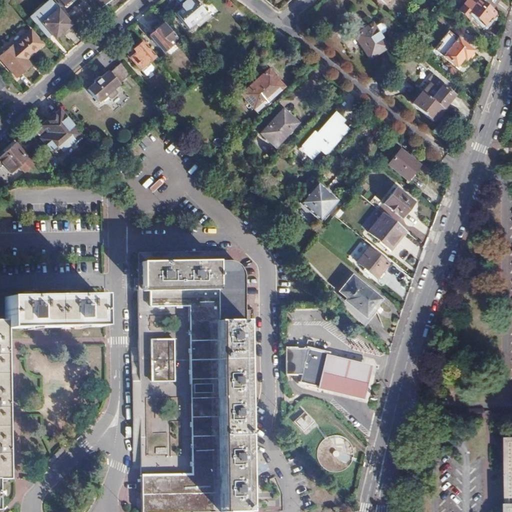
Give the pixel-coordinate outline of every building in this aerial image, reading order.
[(76,0),(64,10),(71,18),(84,8),(77,0),(76,0)] [(197,25),(208,16),(193,0),(189,0),(174,13),(188,28),(194,22),(197,25)] [(468,18),(472,13),(468,10),(474,3),(469,0),(465,0),(458,9),(468,18)] [(485,23),(495,11),(491,7),(481,0),(469,0),(474,3),(468,10),(472,13),(485,23)] [(35,28),(48,43),(60,32),(64,35),(71,29),(55,10),(35,28)] [(373,24),(380,33),(385,29),(386,24),(383,21),(378,20),(373,24)] [(389,45),(380,33),(373,24),(371,21),(353,35),(371,58),(389,45)] [(176,39),(162,23),(148,36),(162,51),(176,39)] [(416,36),(410,32),(402,45),(407,48),(407,47),(416,36)] [(0,51),(0,63),(15,80),(21,75),(17,70),(21,66),(20,65),(41,46),(30,33),(4,56),(0,51)] [(256,36),(236,53),(242,59),(262,42),(256,36)] [(472,49),(457,37),(442,56),(456,66),(462,58),(464,60),(466,58),(469,59),(473,55),(472,49)] [(138,69),(152,56),(140,42),(132,48),(132,49),(126,55),(138,69)] [(118,83),(129,73),(120,61),(108,72),(118,83)] [(276,75),(269,68),(239,95),(258,114),(268,105),(267,103),(283,88),(276,79),(276,75)] [(118,83),(108,72),(107,70),(85,89),(97,102),(118,83)] [(441,108),(442,109),(453,94),(441,85),(429,99),(441,108)] [(429,99),(418,89),(412,96),(415,98),(411,104),(431,120),(441,108),(429,99)] [(55,155),(80,134),(58,109),(41,124),(39,121),(32,126),(35,129),(34,131),(55,155)] [(282,110),(260,134),(276,148),(297,124),(282,110)] [(341,124),(342,121),(333,113),(315,134),(313,132),(299,148),(311,159),(319,149),(325,155),(347,130),(341,124)] [(25,173),(35,164),(16,143),(0,156),(0,160),(11,173),(20,166),(25,173)] [(407,180),(419,165),(400,149),(388,164),(407,180)] [(319,220),(336,201),(316,184),(300,203),(319,220)] [(401,217),(413,202),(395,188),(383,203),(401,217)] [(394,241),(403,229),(382,212),(367,231),(390,250),(396,242),(394,241)] [(376,278),(387,263),(368,248),(357,262),(376,278)] [(138,253),(140,511),(242,511),(248,511),(245,384),(252,383),(252,308),(245,308),(244,270),(238,261),(231,258),(219,258),(218,253),(138,253)] [(337,291),(366,318),(383,300),(352,274),(337,291)] [(96,328),(95,296),(3,298),(4,321),(0,321),(0,480),(7,480),(4,330),(96,328)] [(309,347),(283,346),(283,374),(301,375),(309,347)] [(320,387),(330,356),(330,353),(309,347),(301,375),(300,381),(320,387)] [(374,368),(330,356),(320,387),(319,390),(363,402),(374,368)] [(304,410),(292,421),(306,436),(318,425),(304,410)] [(345,439),(338,436),(330,436),(323,439),(318,446),(316,453),(318,462),(323,468),(331,471),(339,471),(345,468),(350,463),(353,455),(352,448),(348,442),(345,439)]
